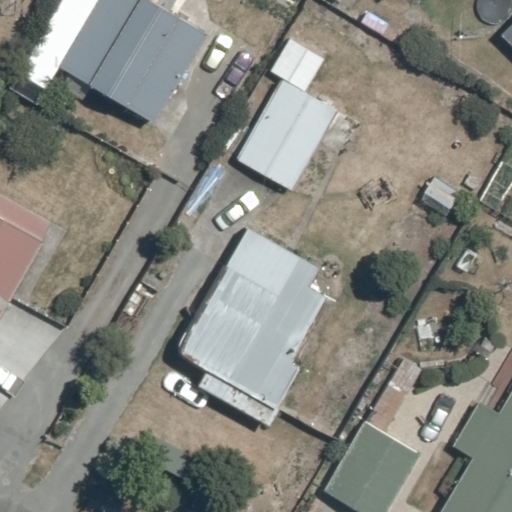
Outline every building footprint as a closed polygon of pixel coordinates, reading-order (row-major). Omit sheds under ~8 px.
[(208,37),(150,0),(99,0),(63,57),(156,117),(208,37)] [(328,53),(291,33),(271,70),(283,77),(259,120),(249,115),(233,143),(243,149),(240,155),(296,186),(340,105),(309,88),(328,53)] [(0,320),(55,220),(0,190),(0,320)] [(335,273),(238,231),(185,354),(208,364),(199,386),(279,421),(305,363),(297,360),(335,273)] [(440,511),(511,511),(511,391),(507,401),(490,391),(459,443),(476,453),(440,511)] [(328,489),(365,511),(390,511),(426,454),(371,420),(328,489)]
